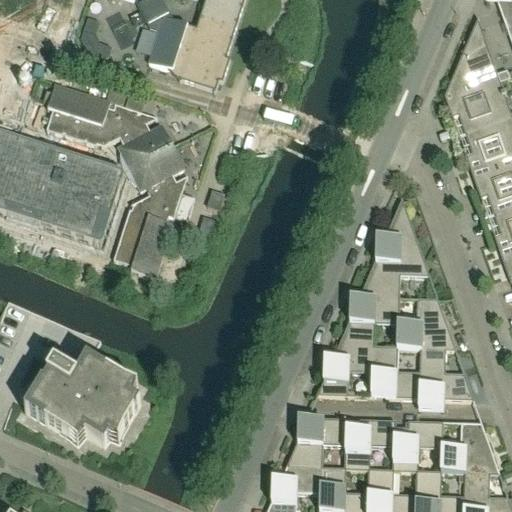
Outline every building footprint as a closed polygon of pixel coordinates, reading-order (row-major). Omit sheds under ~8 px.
[(6,0),(35,9),(38,0),(6,0)] [(215,96),(218,85),(222,87),(229,64),(225,63),(245,0),(137,0),(135,6),(141,17),(140,21),(143,22),(149,34),(159,37),(149,69),(170,75),(180,84),(215,96)] [(511,0),(486,0),(487,6),(497,6),(511,48),(511,0)] [(511,118),(511,119),(500,87),(510,83),(507,75),(497,78),(479,26),(479,23),(478,23),(445,101),(453,126),(455,126),(453,122),(459,120),(465,139),(511,122),(511,118)] [(94,44),(98,30),(87,26),(82,41),(94,44)] [(155,284),(173,229),(168,227),(169,223),(174,224),(176,217),(179,207),(182,199),(187,185),(185,183),(173,189),(169,182),(184,174),(162,131),(147,138),(143,131),(155,125),(154,122),(115,110),(113,115),(109,113),(111,108),(55,90),(48,114),(53,116),(47,135),(97,151),(97,149),(102,151),(101,153),(120,143),(126,155),(121,158),(121,163),(122,168),(123,172),(125,176),(125,177),(125,178),(126,177),(128,181),(131,185),(134,188),(138,192),(143,189),(149,201),(131,211),(133,211),(132,216),(130,215),(118,250),(114,265),(133,271),(131,275),(133,276),(132,277),(155,284)] [(511,122),(465,139),(472,159),(467,161),(466,157),(465,157),(473,182),(511,168),(511,122)] [(0,219),(4,220),(3,225),(36,236),(37,231),(92,248),(101,219),(110,222),(122,182),(122,181),(122,180),(122,179),(121,179),(120,178),(0,139),(0,219)] [(511,168),(473,182),(482,207),(483,206),(482,202),(487,201),(494,220),(511,213),(511,168)] [(429,281),(402,204),(386,241),(377,241),(376,265),(360,302),(360,303),(399,304),(400,280),(429,281)] [(511,213),(494,220),(501,240),(496,241),(494,238),(493,238),(502,263),(511,259),(511,213)] [(511,259),(502,263),(511,287),(510,283),(511,282),(511,259)] [(399,329),(399,328),(399,304),(360,303),(360,302),(350,302),(351,324),(339,352),(373,353),(373,352),(374,352),(375,329),(397,329),(399,329)] [(456,356),(438,305),(418,304),(417,329),(399,328),(399,329),(397,329),(397,353),(397,354),(398,354),(420,355),(421,355),(421,354),(446,355),(446,356),(456,356)] [(372,378),(373,353),(339,352),(334,363),(324,363),(324,385),(317,401),(318,402),(319,401),(348,402),(349,377),(372,378)] [(420,378),(397,378),(398,354),(397,354),(397,353),(374,352),(373,352),(373,353),(372,378),(371,396),(372,396),(372,402),(420,404),(420,398),(420,378)] [(474,406),(464,380),(445,379),(446,356),(446,355),(421,354),(421,355),(420,355),(420,378),(420,398),(420,404),(419,416),(445,417),(446,405),(472,406),(473,407),(474,406)] [(133,405),(138,393),(128,389),(124,387),(88,365),(89,364),(79,355),(63,373),(55,368),(25,417),(66,442),(68,443),(71,445),(78,451),(86,441),(105,453),(110,445),(120,449),(124,439),(124,437),(125,435),(141,409),(133,405)] [(346,450),(347,431),(347,425),(309,423),(308,422),(308,423),(298,423),(298,447),(287,472),(321,474),(321,473),(322,473),(323,450),(345,450),(346,450)] [(394,452),(395,433),(395,426),(383,426),(360,425),(360,432),(347,431),(346,450),(345,450),(344,474),(345,474),(345,475),(346,475),(368,476),(369,476),(369,475),(370,475),(371,451),(383,452),(393,452),(394,452)] [(443,453),(443,452),(443,428),(408,427),(408,433),(395,433),(394,452),(393,452),(392,476),(393,476),(393,477),(394,477),(416,478),(417,478),(417,476),(418,476),(419,453),(441,454),(441,453),(443,453)] [(490,480),(500,480),(481,428),(480,428),(481,429),(466,429),(465,453),(443,452),(443,453),(441,453),(441,454),(440,477),(441,477),(441,478),(442,478),(460,479),(464,479),(465,479),(490,479),(490,480)] [(296,511),(297,498),(320,499),(321,474),(287,472),(282,484),(272,484),(272,506),(269,511),(296,511)] [(367,511),(368,499),(345,499),(346,475),(345,475),(345,474),(344,474),(322,473),(321,473),(321,474),(320,499),(319,511),(367,511)] [(415,511),(416,501),(393,500),(394,477),(393,477),(393,476),(392,476),(370,475),(369,475),(369,476),(368,476),(368,499),(367,511),(415,511)] [(464,503),(441,502),(442,478),(441,478),(441,477),(440,477),(418,476),(417,476),(417,478),(416,478),(416,501),(415,511),(463,511),(464,503)] [(510,511),(508,504),(489,504),(490,480),(490,479),(465,479),(464,479),(464,487),(464,503),(463,511),(510,511)]
